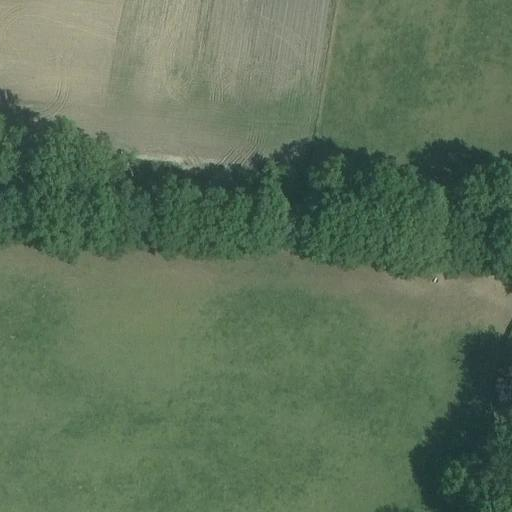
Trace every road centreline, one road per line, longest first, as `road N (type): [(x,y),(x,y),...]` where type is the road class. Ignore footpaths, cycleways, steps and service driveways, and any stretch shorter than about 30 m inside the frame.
road 1 (unclassified): [(511,228),(0,191)]
road 2 (unclassified): [(483,511),(511,391)]
